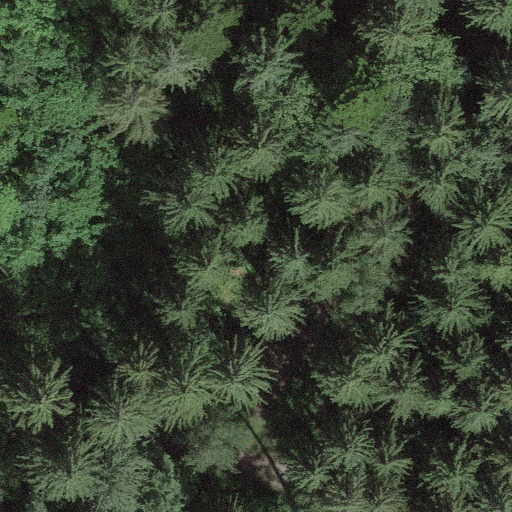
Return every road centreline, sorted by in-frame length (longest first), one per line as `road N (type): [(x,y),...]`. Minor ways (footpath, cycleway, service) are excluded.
road 1 (track): [(0,385),(360,511)]
road 2 (track): [(333,0),(378,76),(511,98)]
